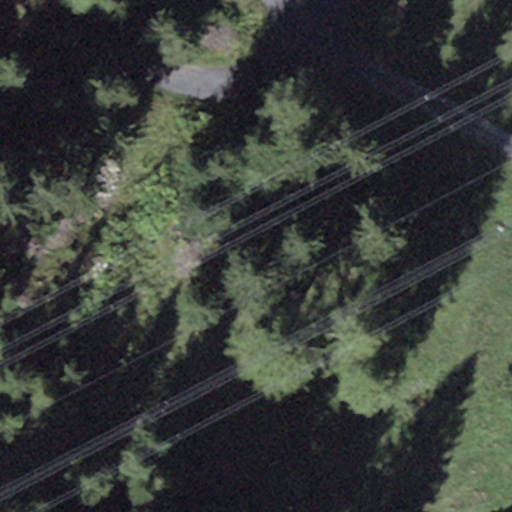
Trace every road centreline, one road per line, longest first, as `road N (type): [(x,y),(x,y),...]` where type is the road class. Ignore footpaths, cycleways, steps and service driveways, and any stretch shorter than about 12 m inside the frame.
road 1 (track): [(0,33),(86,43),(208,85),(249,81),(285,58),(305,30)]
road 2 (track): [(305,30),(511,150)]
